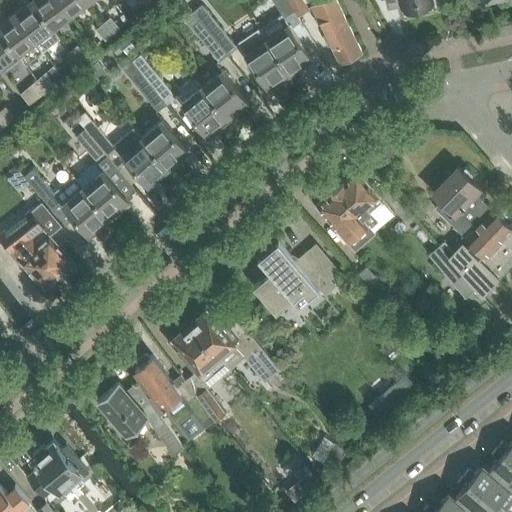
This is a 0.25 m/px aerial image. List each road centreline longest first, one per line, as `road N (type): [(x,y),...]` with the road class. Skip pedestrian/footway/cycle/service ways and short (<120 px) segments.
road 1 (residential): [(459,81),(395,93),(322,122),(0,393)]
road 2 (tertiary): [(511,353),(319,511)]
road 3 (tertiary): [(348,511),(511,378)]
